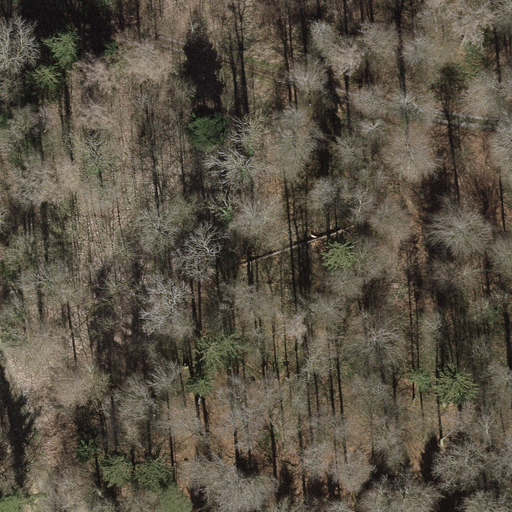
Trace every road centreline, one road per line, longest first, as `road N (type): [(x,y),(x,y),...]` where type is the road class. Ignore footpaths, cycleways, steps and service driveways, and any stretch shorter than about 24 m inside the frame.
road 1 (track): [(51,0),(323,92),(511,120)]
road 2 (track): [(0,338),(54,511)]
